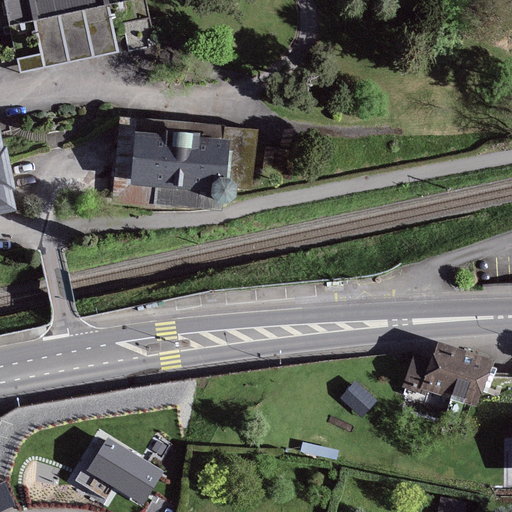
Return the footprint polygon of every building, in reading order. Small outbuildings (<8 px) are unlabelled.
[(133,0),(6,0),(12,26),(0,28),(0,36),(5,61),(19,58),(22,70),(152,43),(143,0),(138,0),(133,1),(133,0)] [(117,198),(221,208),(223,190),(223,185),(250,188),(255,131),(225,129),(138,121),(124,119),(117,198)] [(293,132),(269,129),(264,173),(288,176),(293,132)] [(0,139),(0,214),(15,211),(0,139)] [(405,385),(423,392),(425,387),(477,404),(491,362),(440,345),(434,362),(416,356),(405,385)] [(375,401),(356,383),(343,398),(362,415),(375,401)] [(162,472),(108,438),(89,469),(143,503),(162,472)] [(0,510),(14,504),(5,483),(0,485),(0,510)] [(461,511),(463,503),(442,499),(440,511),(461,511)]
